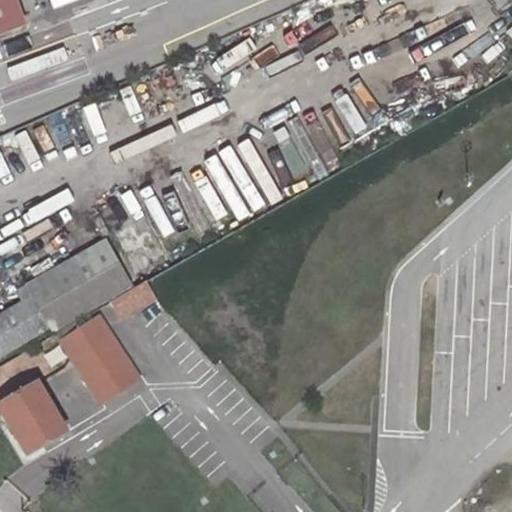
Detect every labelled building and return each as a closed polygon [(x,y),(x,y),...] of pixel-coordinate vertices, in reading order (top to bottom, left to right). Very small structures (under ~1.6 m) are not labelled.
[(13,0),(0,0),(0,28),(22,21),(13,0)] [(104,243),(26,289),(32,299),(51,330),(53,333),(130,287),(104,243)] [(109,302),(119,317),(151,297),(142,282),(109,302)] [(32,299),(0,318),(0,360),(51,330),(32,299)] [(97,314),(59,339),(100,403),(138,378),(97,314)] [(37,383),(0,404),(0,405),(26,452),(64,430),(37,383)]
